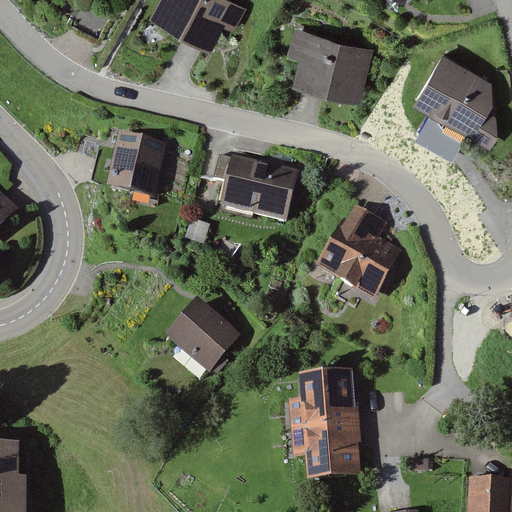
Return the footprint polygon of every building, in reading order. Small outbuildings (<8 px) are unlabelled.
[(249,3),(242,0),(165,0),(159,15),(220,44),(228,27),(236,30),(249,3)] [(376,46),(300,31),(294,57),(308,60),(303,85),(366,98),(376,46)] [(509,88),(445,56),(421,105),(500,144),(511,120),(511,119),(497,112),(509,88)] [(169,144),(125,136),(116,190),(160,197),(169,144)] [(223,155),(222,161),(217,183),(235,187),(230,212),(291,225),(302,172),(223,155)] [(0,188),(0,241),(27,212),(0,188)] [(391,226),(362,207),(321,270),(375,304),(407,254),(383,238),(391,226)] [(205,303),(174,336),(213,373),(244,339),(205,303)] [(361,373),(310,377),(312,400),(299,401),(303,457),(315,456),(317,481),(369,477),(366,439),(364,409),(361,373)] [(24,449),(0,449),(0,511),(25,511),(25,506),(24,449)] [(511,511),(511,478),(478,479),(478,511),(511,511)]
